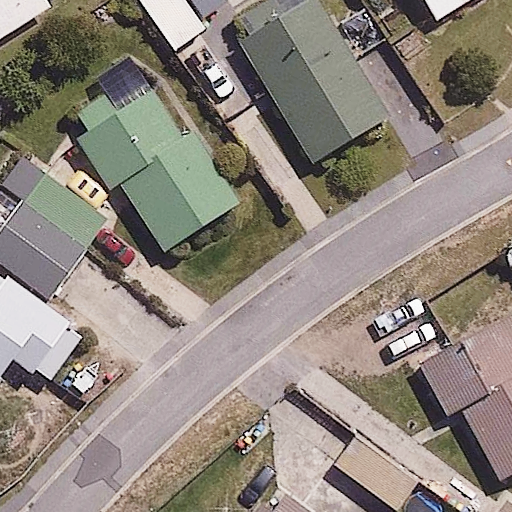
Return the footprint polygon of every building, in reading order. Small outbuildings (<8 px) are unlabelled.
[(0,0),(0,38),(56,3),(54,0),(0,0)] [(139,0),(174,49),(209,24),(203,15),(192,0),(139,0)] [(192,0),(203,15),(224,0),(192,0)] [(320,0),(268,0),(209,37),(237,82),(257,70),(313,160),(390,111),(320,0)] [(426,0),(436,17),(465,0),(426,0)] [(91,129),(77,137),(108,187),(126,176),(166,242),(240,197),(193,119),(179,127),(155,89),(121,111),(108,89),(78,107),(91,129)] [(0,184),(0,260),(50,296),(107,216),(23,157),(3,186),(0,184)] [(90,324),(50,296),(0,260),(0,379),(17,355),(51,379),(90,324)] [(511,308),(419,356),(447,410),(462,403),(498,474),(511,467),(511,308)] [(360,428),(336,459),(402,509),(425,478),(360,428)] [(306,511),(266,482),(244,511),(306,511)] [(511,511),(511,494),(510,493),(494,511),(511,511)]
